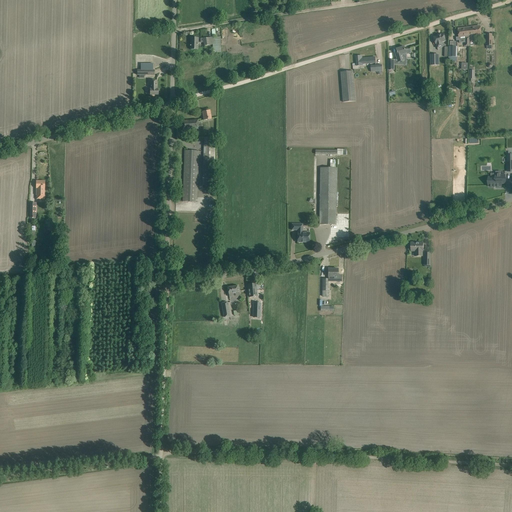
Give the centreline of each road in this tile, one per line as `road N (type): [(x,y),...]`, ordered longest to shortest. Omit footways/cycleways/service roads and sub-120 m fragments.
road 1 (residential): [(166,283),(316,257),(511,202)]
road 2 (track): [(511,0),(172,101)]
road 3 (track): [(161,452),(511,464)]
road 4 (track): [(381,0),(174,30)]
road 5 (unclassified): [(166,283),(172,101)]
road 6 (unclassified): [(0,149),(172,101)]
road 7 (track): [(161,452),(166,283)]
road 8 (track): [(161,456),(0,478)]
